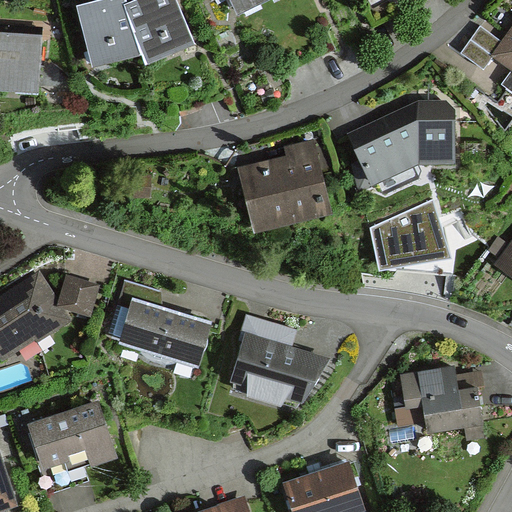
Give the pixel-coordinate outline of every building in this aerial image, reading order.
[(97,71),(144,57),(129,9),(126,0),(124,0),(80,13),(97,71)] [(196,48),(177,0),(151,0),(129,9),(144,57),(150,66),(196,48)] [(230,0),(238,16),(271,0),(230,0)] [(397,0),(403,9),(419,0),(397,0)] [(511,29),(499,48),(511,56),(511,29)] [(42,41),(0,38),(0,95),(39,98),(42,41)] [(371,179),(417,158),(454,158),(454,109),(412,109),(351,137),(371,179)] [(242,169),(256,227),(330,210),(314,143),(286,149),(288,158),(242,169)] [(433,199),(369,228),(379,272),(451,259),(433,199)] [(511,241),(496,265),(511,275),(511,241)] [(0,360),(67,318),(39,274),(0,298),(0,360)] [(93,286),(66,280),(60,302),(87,309),(93,286)] [(211,314),(132,292),(119,336),(199,358),(211,314)] [(328,357),(247,333),(232,386),(297,406),(328,357)] [(452,366),(405,372),(409,403),(397,404),(399,418),(429,414),(430,423),(480,416),(476,383),(455,385),(452,366)] [(97,402),(26,425),(39,464),(85,449),(89,460),(113,451),(97,402)] [(284,475),(296,511),(335,511),(336,511),(368,511),(349,454),(284,475)] [(0,455),(0,506),(16,501),(0,455)] [(250,511),(245,496),(195,511),(250,511)]
